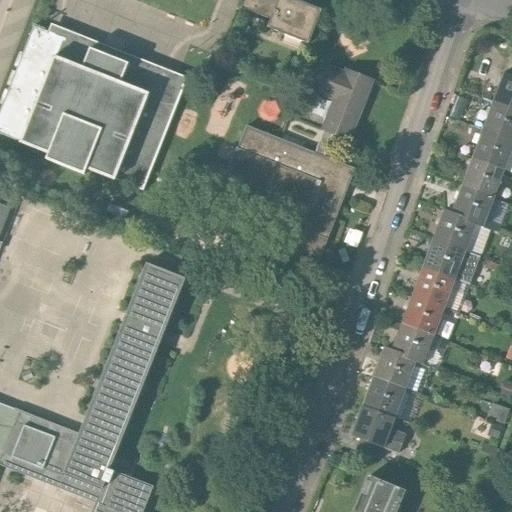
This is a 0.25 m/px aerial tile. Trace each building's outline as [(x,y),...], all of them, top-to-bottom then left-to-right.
[(245,0),(241,10),(272,22),(268,31),(311,47),(324,13),(289,0),(245,0)] [(144,195),(189,80),(53,27),(49,36),(34,30),(0,115),(0,138),(53,159),(50,168),(86,182),(90,174),(144,195)] [(247,129),(225,185),(304,216),(287,259),(317,271),(348,192),(356,171),(325,159),(333,139),(352,146),(376,84),(328,66),(315,98),(332,104),(321,135),(323,136),(316,155),(247,129)] [(511,75),(506,73),(504,72),(493,102),(511,109),(511,75)] [(511,109),(493,102),(483,130),(511,140),(511,109)] [(511,152),(511,140),(483,130),(472,159),(505,171),(511,152)] [(495,200),(505,171),(472,159),(460,188),(495,200)] [(495,200),(460,188),(451,214),(479,225),(485,227),(495,200)] [(0,239),(11,211),(0,206),(0,239)] [(451,214),(445,212),(434,241),(468,254),(479,225),(451,214)] [(434,241),(423,270),(457,283),(473,289),(482,265),(466,259),(468,254),(434,241)] [(423,270),(413,296),(447,309),(457,283),(423,270)] [(0,470),(1,469),(95,506),(92,511),(144,511),(152,492),(121,480),(113,476),(190,288),(146,272),(81,438),(0,406),(0,470)] [(413,296),(402,324),(437,337),(447,309),(413,296)] [(426,366),(437,337),(402,324),(392,353),(417,362),(426,366)] [(392,353),(385,350),(373,381),(405,394),(417,362),(392,353)] [(394,422),(405,394),(373,381),(362,410),(394,422)] [(511,397),(511,384),(506,382),(501,395),(511,399),(511,397)] [(494,402),(489,416),(507,422),(511,407),(494,402)] [(391,431),(394,422),(362,410),(351,438),(360,441),(384,450),(402,457),(409,438),(391,431)] [(492,428),(488,438),(497,442),(502,431),(492,428)] [(384,450),(360,441),(356,453),(380,461),(384,450)] [(398,511),(406,494),(369,478),(354,511),(398,511)]
